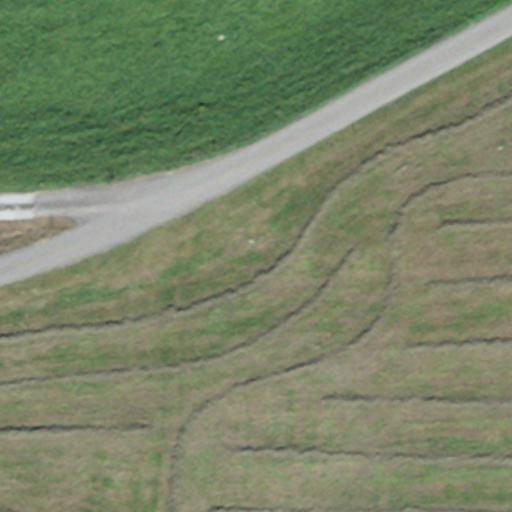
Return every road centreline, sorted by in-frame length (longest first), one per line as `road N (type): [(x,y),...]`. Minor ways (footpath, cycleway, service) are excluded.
road 1 (unclassified): [(511,11),(183,188),(0,267)]
road 2 (track): [(0,204),(183,188)]
